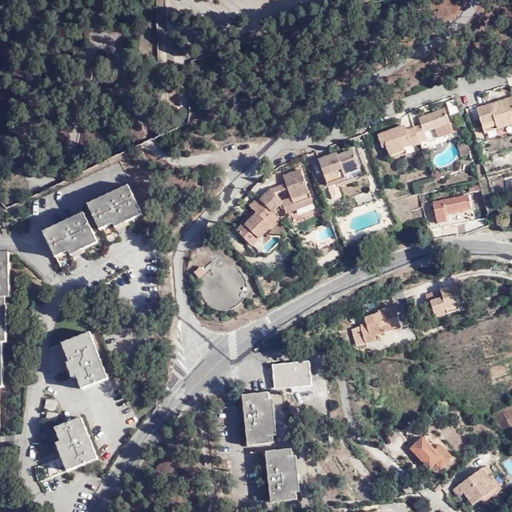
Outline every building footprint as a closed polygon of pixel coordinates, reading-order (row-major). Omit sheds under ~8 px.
[(484,91),(474,94),(483,120),(511,110),(511,89),(511,85),(485,94),(484,91)] [(447,105),(455,101),(446,86),(441,88),(447,105)] [(420,118),(414,121),(418,133),(419,135),(425,133),(426,135),(452,126),(443,103),(418,111),(420,118)] [(414,121),(412,117),(402,120),(398,122),(396,117),(373,125),(378,139),(382,137),(386,145),(401,140),(398,132),(405,130),(408,137),(409,137),(418,133),(414,121)] [(411,141),(409,137),(408,137),(405,130),(398,132),(401,140),(386,145),(387,150),(411,141)] [(466,136),(456,138),(459,150),(469,147),(466,136)] [(318,152),(328,178),(326,178),(331,192),(334,193),(340,191),(341,188),(336,176),(366,165),(357,140),(336,148),(335,146),(318,152)] [(265,182),(257,191),(270,202),(275,197),(280,201),(283,206),(312,195),(298,160),(281,167),(283,175),(265,182)] [(127,214),(139,208),(127,183),(87,202),(100,227),(113,221),(115,225),(129,218),(127,214)] [(434,193),(440,219),(476,212),(470,185),(434,193)] [(271,220),(279,212),(270,202),(257,191),(256,189),(248,198),(252,202),(255,204),(246,214),(245,212),(236,222),(247,233),(258,220),(264,224),(270,218),(271,220)] [(255,204),(252,202),(244,211),(245,212),(246,214),(255,204)] [(141,213),(139,208),(127,214),(129,218),(141,213)] [(71,253),(79,249),(84,246),(82,242),(96,235),(84,210),(43,230),(56,255),(69,248),(71,253)] [(252,238),(264,224),(258,220),(247,233),(252,238)] [(98,240),(96,235),(82,242),(84,246),(98,240)] [(0,380),(3,381),(4,336),(7,336),(7,292),(10,292),(10,248),(0,247),(0,380)] [(205,267),(212,259),(215,256),(213,253),(206,258),(205,257),(204,259),(202,258),(201,259),(199,258),(196,260),(197,262),(195,265),(200,270),(205,267)] [(220,257),(212,259),(205,267),(201,274),(201,281),(203,289),(209,296),(218,301),(225,301),(234,299),(240,294),(244,289),(246,283),(251,283),(250,275),(246,275),(244,269),(240,263),(234,259),(228,257),(220,257)] [(456,298),(447,273),(420,282),(424,292),(428,291),(432,306),(456,298)] [(377,330),(376,326),(402,318),(395,296),(379,301),(380,304),(365,308),(367,313),(360,315),(361,317),(366,333),(377,330)] [(366,333),(361,317),(353,319),(358,336),(366,333)] [(80,370),(85,384),(109,374),(92,329),(65,340),(71,358),(70,358),(74,371),(80,370)] [(310,362),(273,365),(275,389),(312,386),(310,362)] [(248,445),(274,443),(273,436),(277,435),(273,399),(270,400),(269,392),(243,395),(248,445)] [(57,396),(47,395),(47,405),(57,406),(57,396)] [(59,409),(48,408),(48,417),(57,419),(59,409)] [(83,414),(58,424),(63,438),(60,440),(70,465),(98,454),(83,414)] [(423,437),(411,449),(418,456),(424,462),(430,468),(436,463),(442,457),(435,450),(423,437)] [(442,457),(436,463),(441,468),(453,457),(440,445),(435,450),(442,457)] [(266,452),(272,502),(297,499),(297,492),(300,492),(296,456),(293,456),(292,449),(266,452)] [(418,456),(415,459),(421,465),(424,462),(418,456)] [(497,488),(482,498),(485,501),(503,489),(486,466),(483,468),(497,488)] [(482,498),(497,488),(483,468),(453,489),(459,497),(465,493),(473,505),(482,498)]
